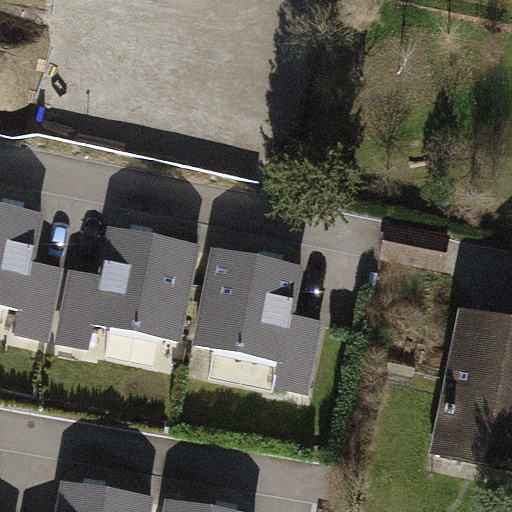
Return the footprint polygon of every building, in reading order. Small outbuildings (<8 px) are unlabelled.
[(38,221),(0,214),(0,306),(24,311),(19,336),(46,341),(58,276),(29,271),(38,221)] [(393,228),(389,262),(452,270),(456,236),(393,228)] [(195,253),(114,237),(105,283),(75,278),(63,343),(88,348),(92,326),(178,342),(195,253)] [(300,274),(217,259),(200,347),(286,362),(281,388),(305,392),(317,328),(291,323),(300,274)] [(511,329),(467,320),(436,459),(511,474),(511,329)] [(148,511),(150,505),(66,492),(62,511),(148,511)]
